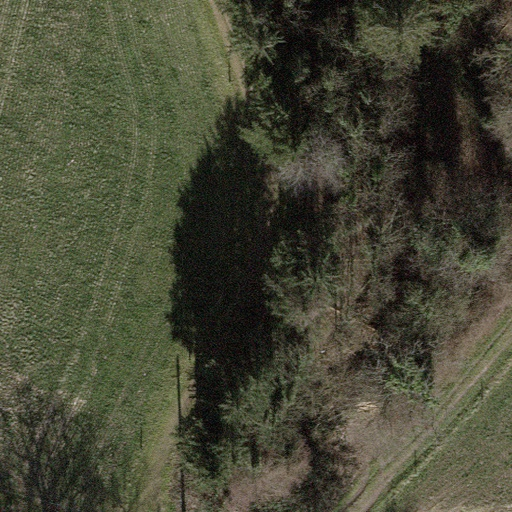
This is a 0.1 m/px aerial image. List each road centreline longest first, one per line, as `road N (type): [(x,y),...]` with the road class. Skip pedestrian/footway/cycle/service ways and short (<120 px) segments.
road 1 (track): [(219,0),(266,162),(262,249),(147,511)]
road 2 (track): [(360,511),(452,415),(511,330)]
